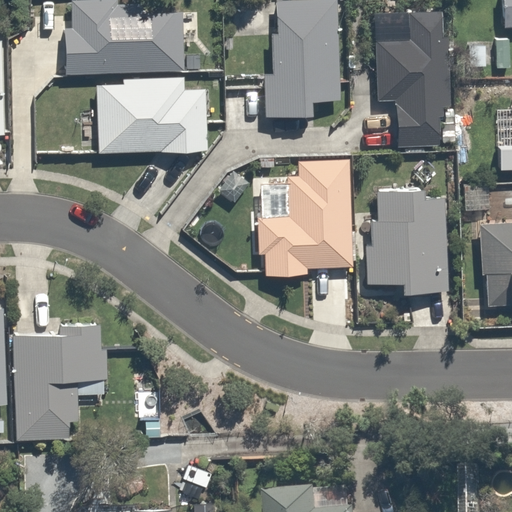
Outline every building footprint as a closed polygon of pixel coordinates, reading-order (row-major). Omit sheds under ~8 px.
[(168,0),(62,0),(62,19),(54,19),(53,64),(195,68),(197,8),(168,7),(168,0)] [(328,93),(326,0),(266,0),(266,23),(262,23),(263,70),(254,70),(255,107),(298,106),(297,94),(328,93)] [(511,0),(492,0),(493,20),(511,18),(511,0)] [(399,33),(365,32),(363,94),(382,94),(381,140),(428,141),(429,113),(433,113),(434,101),(438,101),(439,69),(451,69),(452,47),(440,47),(440,28),(431,28),(432,2),(399,1),(399,33)] [(86,79),(88,147),(199,144),(197,83),(171,83),(171,76),(86,79)] [(344,259),(341,155),(288,157),(289,168),(277,168),(278,208),(248,209),(249,249),(255,249),(256,268),(298,267),(297,261),(344,259)] [(431,191),(366,188),(362,275),(389,276),(389,282),(434,285),(437,224),(429,224),(431,191)] [(511,205),(472,206),(471,270),(492,270),(492,285),(511,285),(511,205)] [(66,431),(65,387),(99,387),(98,375),(97,316),(62,316),(63,322),(4,330),(7,433),(66,431)] [(311,484),(259,488),(260,511),(336,511),(336,507),(313,509),(311,484)] [(159,511),(159,497),(121,498),(121,511),(159,511)]
